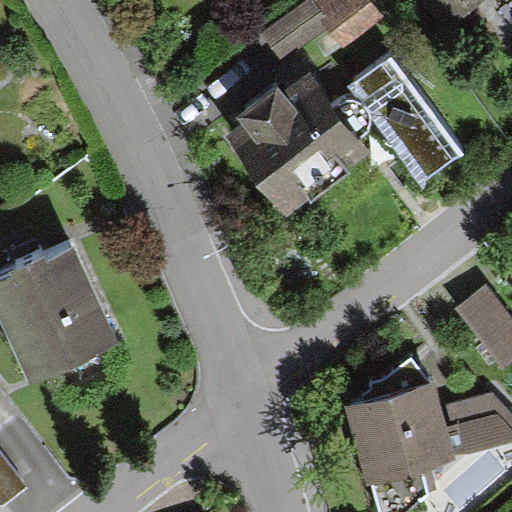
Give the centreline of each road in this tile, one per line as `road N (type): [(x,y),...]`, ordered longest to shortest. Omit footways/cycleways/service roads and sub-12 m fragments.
road 1 (residential): [(248,393),(123,99),(56,0)]
road 2 (residential): [(511,184),(248,393)]
road 3 (residential): [(248,393),(100,511)]
road 4 (residential): [(283,511),(248,393)]
